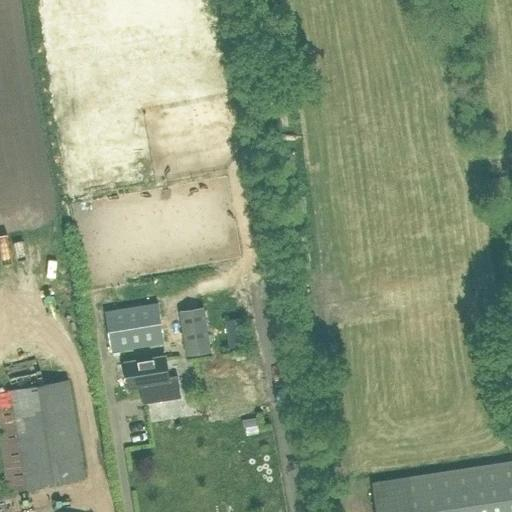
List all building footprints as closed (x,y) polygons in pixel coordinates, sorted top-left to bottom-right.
[(111,352),(167,342),(161,303),(104,312),(111,352)] [(204,307),(180,311),(187,355),(211,352),(204,307)] [(229,349),(246,346),(242,318),(225,321),(229,349)] [(181,398),(177,375),(169,377),(165,358),(125,365),(128,386),(140,384),(143,404),(181,398)] [(63,380),(1,389),(15,484),(32,482),(34,469),(30,439),(45,437),(50,438),(52,452),(65,454),(87,451),(83,425),(55,429),(54,419),(44,420),(46,431),(41,431),(30,430),(29,425),(33,398),(46,396),(14,392),(32,389),(35,389),(49,387),(62,389),(63,380)] [(128,423),(131,435),(155,431),(152,418),(128,423)] [(375,511),(511,511),(511,460),(371,482),(375,511)]
